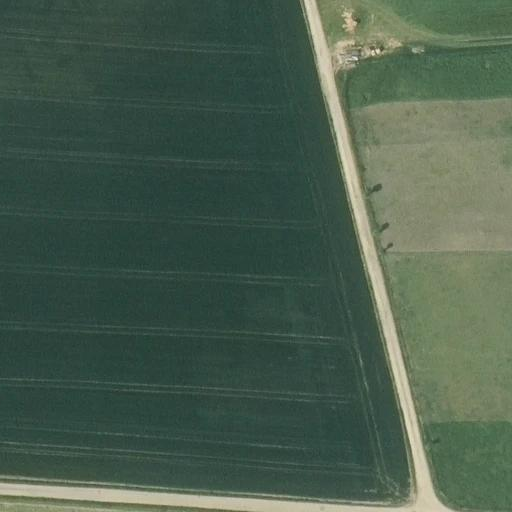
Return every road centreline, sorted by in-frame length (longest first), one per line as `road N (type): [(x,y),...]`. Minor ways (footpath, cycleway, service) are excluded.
road 1 (track): [(430,511),(308,0)]
road 2 (track): [(0,490),(330,511)]
